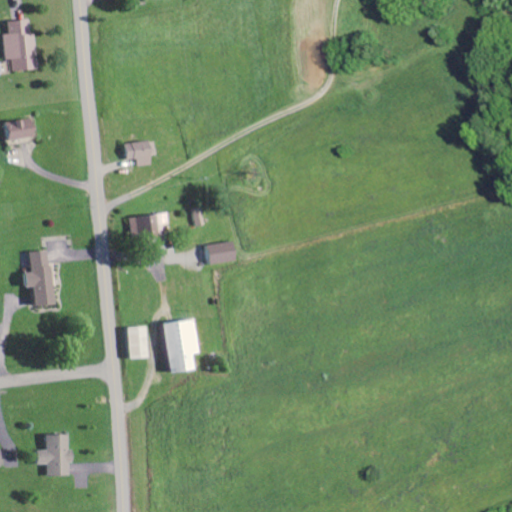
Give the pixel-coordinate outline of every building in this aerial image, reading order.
[(9,70),(34,68),(32,32),(27,32),(27,18),(4,20),(5,33),(0,33),(2,59),(8,58),(9,70)] [(3,121),(6,140),(32,136),(29,117),(3,121)] [(134,166),(148,164),(145,140),(122,143),(124,159),(133,158),(134,166)] [(188,208),(193,226),(202,223),(197,206),(188,208)] [(128,237),(164,234),(162,214),(127,216),(128,237)] [(232,261),(230,242),(204,244),(206,264),(232,261)] [(25,271),(26,286),(33,286),(35,305),(53,305),(50,250),(29,251),(31,271),(25,271)] [(159,322),(165,372),(189,369),(188,353),(194,352),(190,318),(159,322)] [(125,358),(144,357),(143,326),(125,327),(125,358)] [(67,434),(43,434),(44,449),(34,450),(34,464),(44,464),(45,475),(68,475),(67,434)]
